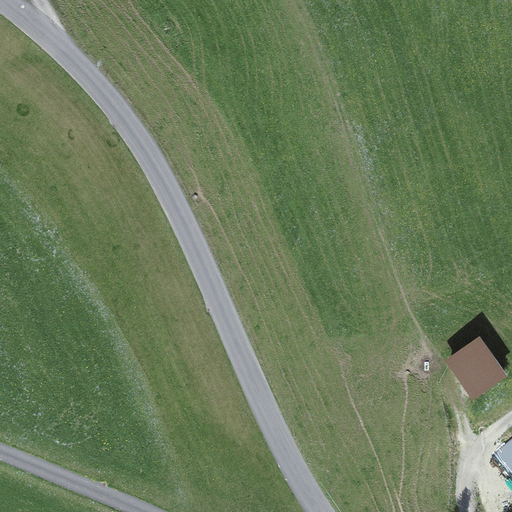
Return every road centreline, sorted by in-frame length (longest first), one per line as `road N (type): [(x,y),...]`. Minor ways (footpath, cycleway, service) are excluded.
road 1 (unclassified): [(320,511),(150,155),(106,94),(6,0)]
road 2 (unclassified): [(0,450),(147,511)]
